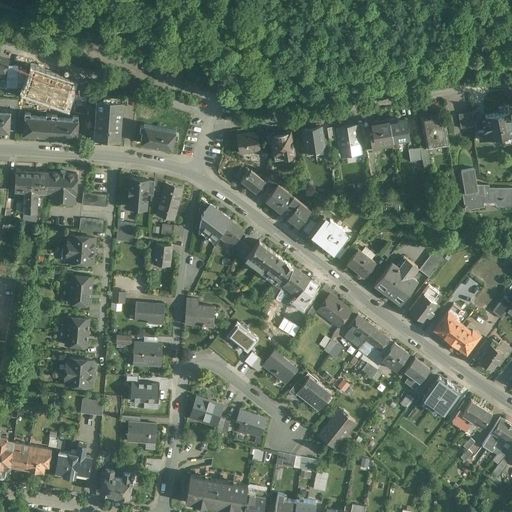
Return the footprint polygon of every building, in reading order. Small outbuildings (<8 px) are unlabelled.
[(9,60),(0,57),(0,75),(3,77),(9,60)] [(18,88),(18,67),(8,67),(8,88),(18,88)] [(123,100),(97,98),(94,138),(120,140),(123,100)] [(511,101),(498,104),(499,109),(484,112),(485,117),(481,118),(483,126),(477,127),(479,136),(503,132),(504,138),(511,136),(511,132),(511,130),(511,127),(509,114),(511,113),(511,101)] [(10,110),(0,109),(0,130),(4,131),(9,131),(10,124),(11,119),(10,119),(10,110)] [(471,109),(458,111),(461,125),(473,123),(471,109)] [(438,112),(422,114),(427,144),(448,141),(444,119),(440,120),(438,112)] [(50,135),(51,117),(24,115),(23,133),(50,135)] [(389,116),(376,118),(373,119),(372,120),(372,123),(373,129),(369,130),(372,145),(380,144),(379,143),(392,141),(392,142),(393,142),(392,138),(389,116)] [(406,118),(395,119),(394,116),(389,117),(389,116),(392,138),(409,136),(406,118)] [(51,117),(50,135),(77,137),(78,119),(51,117)] [(176,131),(144,124),(140,142),(172,149),(176,131)] [(322,124),(302,128),(306,152),(316,151),(315,148),(323,147),(325,146),(324,144),(322,124)] [(333,124),(327,125),(329,137),(335,136),(333,124)] [(357,124),(337,128),(341,151),(360,148),(360,150),(361,149),(357,124)] [(290,130),(277,132),(275,131),(272,132),(270,135),(270,138),(271,139),(275,158),(283,157),(283,156),(292,154),(292,153),(294,152),(290,130)] [(257,131),(237,134),(240,152),(260,149),(257,131)] [(330,143),(324,144),(325,146),(323,147),(325,156),(332,155),(330,143)] [(420,144),(408,146),(410,157),(422,155),(420,144)] [(428,146),(421,147),(420,144),(422,155),(423,164),(430,163),(428,146)] [(487,180),(476,180),(473,164),(460,166),(464,188),(462,188),(465,205),(483,201),(483,197),(494,197),(496,201),(511,201),(511,191),(511,183),(487,183),(487,180)] [(265,181),(251,170),(247,175),(246,174),(241,181),(256,193),(264,182),(265,181)] [(32,171),(15,171),(14,191),(24,192),(23,212),(30,212),(31,192),(32,171)] [(48,172),(32,171),(31,192),(30,212),(34,213),(37,213),(38,192),(46,193),(48,172)] [(60,173),(48,172),(46,193),(52,193),(52,199),(74,200),(74,194),(76,194),(77,173),(66,173),(66,172),(60,172),(60,173)] [(270,173),(265,181),(264,182),(269,186),(276,176),(270,173)] [(276,176),(269,186),(273,190),(278,184),(281,180),(276,176)] [(148,180),(131,178),(130,187),(129,187),(129,196),(130,196),(129,205),(146,206),(147,195),(148,181),(148,180)] [(162,181),(154,179),(154,181),(154,191),(159,192),(162,181)] [(182,187),(166,183),(166,182),(165,182),(165,183),(156,214),(156,215),(174,220),(174,219),(183,188),(183,187),(182,187)] [(278,184),(273,190),(265,201),(298,226),(299,225),(306,216),(311,210),(278,184)] [(215,208),(211,210),(201,243),(211,246),(212,242),(215,243),(218,231),(221,233),(231,220),(215,208)] [(30,212),(23,212),(22,220),(27,221),(27,218),(34,218),(34,213),(30,212)] [(311,219),(304,229),(302,231),(340,258),(347,249),(342,245),(350,233),(324,214),(317,224),(311,219)] [(311,219),(306,216),(299,225),(304,229),(311,219)] [(244,230),(231,220),(221,233),(219,236),(232,246),(238,238),(244,230)] [(136,223),(118,222),(117,234),(134,235),(135,235),(136,223)] [(174,226),(162,224),(161,236),(173,237),(174,226)] [(95,238),(69,236),(69,240),(67,242),(66,255),(68,257),(67,262),(93,264),(95,238)] [(245,244),(238,238),(234,244),(232,246),(234,247),(231,252),(236,256),(244,246),(245,244)] [(275,254),(259,242),(252,251),(245,260),(261,272),(261,273),(275,254)] [(211,246),(201,243),(200,250),(209,253),(212,247),(211,246)] [(390,243),(382,253),(388,257),(396,247),(390,243)] [(171,245),(157,244),(154,265),(169,266),(168,265),(169,253),(170,253),(170,252),(169,252),(170,246),(171,246),(171,245)] [(244,246),(236,256),(244,262),(245,260),(252,251),(244,246)] [(375,254),(366,247),(363,252),(371,258),(375,254)] [(436,247),(419,269),(429,276),(446,254),(436,247)] [(363,252),(358,248),(353,254),(347,262),(347,263),(359,272),(358,272),(363,276),(364,275),(365,276),(376,262),(371,258),(363,252)] [(347,249),(340,258),(346,263),(347,263),(347,262),(353,254),(347,249)] [(293,267),(275,254),(261,273),(276,284),(277,282),(279,284),(281,282),(284,284),(293,267)] [(406,258),(399,267),(392,262),(375,284),(400,303),(410,290),(417,280),(411,276),(418,266),(406,258)] [(310,280),(293,267),(284,284),(281,290),(275,299),(275,300),(280,303),(286,295),(294,301),(310,280)] [(92,277),(71,275),(71,280),(69,282),(68,289),(91,291),(92,277)] [(27,281),(16,279),(8,324),(19,326),(27,281)] [(421,294),(409,310),(416,315),(417,317),(421,320),(423,320),(424,321),(428,315),(430,317),(439,306),(432,300),(439,292),(429,284),(421,294)] [(281,290),(273,286),(268,295),(275,299),(281,290)] [(457,288),(451,296),(456,300),(462,292),(457,288)] [(91,291),(68,289),(68,296),(69,298),(69,303),(90,305),(91,291)] [(410,290),(400,303),(405,307),(406,307),(405,307),(415,294),(410,290)] [(415,294),(405,307),(406,307),(409,310),(421,294),(417,291),(415,294)] [(125,294),(112,293),(111,302),(121,303),(125,304),(125,294)] [(352,311),(330,295),(321,307),(317,312),(318,312),(339,328),(352,311)] [(511,304),(511,303),(503,296),(492,311),(502,318),(511,304)] [(214,307),(198,306),(198,299),(187,298),(185,324),(213,325),(214,307)] [(280,303),(275,300),(271,306),(273,307),(270,311),(269,312),(277,317),(278,318),(285,307),(280,303)] [(121,303),(111,302),(111,310),(120,311),(121,303)] [(165,304),(136,302),(135,321),(146,321),(146,324),(148,324),(148,323),(162,324),(163,325),(165,304)] [(315,302),(307,316),(312,320),(318,312),(317,312),(321,307),(315,302)] [(448,309),(434,328),(435,329),(435,331),(439,334),(441,334),(450,340),(463,324),(454,317),(461,308),(453,303),(448,309)] [(358,316),(348,328),(351,330),(345,337),(352,342),(360,348),(363,344),(366,341),(375,328),(358,316)] [(89,319),(68,317),(68,322),(65,324),(65,331),(88,333),(89,319)] [(469,323),(466,326),(463,324),(450,340),(459,346),(459,349),(463,352),(466,352),(480,334),(473,328),(474,326),(469,323)] [(19,326),(8,324),(5,341),(3,352),(14,354),(19,326)] [(389,339),(375,328),(366,341),(374,347),(380,352),(389,339)] [(88,333),(65,331),(64,338),(66,340),(66,345),(86,347),(88,333)] [(331,340),(324,351),(330,355),(337,344),(331,340)] [(161,343),(134,341),(132,361),(160,363),(161,343)] [(374,347),(366,341),(363,344),(372,351),(374,347)] [(409,354),(395,343),(382,360),(396,371),(409,354)] [(504,353),(490,343),(484,351),(478,360),(478,361),(484,366),(485,365),(492,370),(504,353)] [(337,344),(330,355),(335,359),(342,348),(337,344)] [(372,351),(363,344),(360,348),(358,350),(367,357),(372,351)] [(287,380),(299,364),(275,345),(263,362),(287,380)] [(479,348),(473,356),(478,360),(484,351),(479,348)] [(94,360),(68,358),(67,362),(65,364),(64,377),(66,380),(66,384),(91,386),(94,360)] [(430,370),(415,358),(405,371),(410,375),(405,382),(415,390),(430,370)] [(367,364),(361,373),(366,377),(372,368),(367,364)] [(377,372),(372,368),(366,377),(371,381),(377,372)] [(460,391),(438,375),(424,394),(430,399),(431,400),(432,398),(439,403),(446,409),(447,409),(460,391)] [(331,394),(309,376),(302,386),(297,391),(299,392),(307,399),(308,399),(319,408),(317,410),(318,410),(331,394)] [(344,380),(338,386),(345,392),(350,385),(344,380)] [(297,381),(289,391),(295,397),(299,392),(297,391),(302,386),(297,381)] [(430,399),(424,394),(421,398),(427,403),(430,399)] [(407,395),(401,404),(407,409),(414,400),(407,395)] [(223,404),(196,396),(190,417),(215,425),(216,425),(219,417),(223,404)] [(82,398),(75,397),(73,411),(81,411),(82,398)] [(103,400),(82,398),(81,411),(80,412),(102,414),(103,400)] [(414,400),(407,409),(413,413),(420,404),(414,400)] [(469,404),(463,413),(460,411),(453,423),(466,431),(467,430),(469,426),(482,406),(471,400),(469,404)] [(469,404),(464,401),(459,411),(460,411),(463,413),(469,404)] [(446,409),(439,403),(435,408),(443,414),(446,409)] [(492,412),(482,406),(469,426),(474,429),(477,424),(483,427),(492,412)] [(355,422),(339,409),(319,435),(335,447),(355,422)] [(265,418),(240,410),(237,419),(241,420),(238,429),(260,435),(265,418)] [(225,419),(219,417),(216,425),(215,425),(214,430),(220,432),(221,430),(225,419)] [(510,423),(500,417),(483,446),(492,452),(494,448),(493,447),(498,440),(499,440),(510,423)] [(231,421),(225,419),(221,430),(227,432),(231,421)] [(140,422),(128,421),(128,422),(128,433),(131,433),(130,440),(155,442),(156,423),(140,422)] [(511,440),(511,424),(510,423),(499,440),(501,442),(503,439),(510,443),(511,440)] [(474,429),(469,426),(467,430),(466,431),(464,433),(469,436),(474,429)] [(0,435),(0,472),(4,473),(6,466),(7,466),(8,466),(9,465),(10,464),(13,443),(5,442),(7,437),(0,435)] [(65,440),(58,439),(57,450),(59,450),(63,451),(65,440)] [(471,439),(463,447),(467,451),(468,450),(475,443),(471,439)] [(30,444),(13,441),(13,443),(10,464),(16,465),(18,467),(21,467),(23,466),(25,466),(30,444)] [(63,451),(59,450),(56,470),(65,471),(64,473),(74,475),(87,477),(88,473),(91,456),(84,455),(86,444),(78,443),(76,453),(63,451)] [(51,448),(30,444),(25,466),(34,468),(36,471),(41,471),(43,470),(45,464),(48,464),(51,448)] [(266,450),(254,449),(252,460),(264,462),(266,450)] [(473,455),(468,450),(467,451),(461,459),(465,463),(473,455)] [(505,456),(500,452),(493,461),(498,465),(502,461),(505,456)] [(318,459),(300,456),(299,468),(316,471),(318,459)] [(362,457),(360,466),(367,468),(370,459),(362,457)] [(498,465),(492,474),(498,478),(508,465),(502,461),(498,465)] [(114,470),(106,468),(105,473),(103,473),(101,482),(102,482),(100,490),(114,493),(117,476),(113,476),(114,470)] [(123,471),(122,477),(117,476),(114,493),(129,496),(130,488),(132,478),(130,478),(131,473),(123,471)] [(321,478),(315,477),(313,488),(325,491),(329,472),(322,471),(321,478)] [(219,508),(220,480),(190,474),(185,502),(219,508)] [(220,480),(219,508),(243,511),(246,492),(247,484),(220,480)] [(254,493),(246,492),(243,511),(261,511),(265,495),(266,490),(255,489),(254,493)] [(294,511),(296,500),(283,498),(284,493),(278,492),(277,497),(274,511),(294,511)] [(313,511),(315,501),(297,498),(296,500),(294,511),(313,511)] [(364,511),(366,506),(352,503),(350,511),(364,511)]
